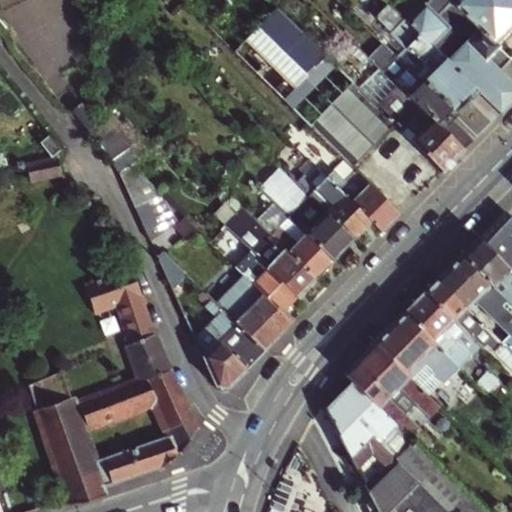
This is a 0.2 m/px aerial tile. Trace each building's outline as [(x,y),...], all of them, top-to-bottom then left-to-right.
[(511,0),(426,0),(407,21),(476,88),(499,110),(511,96),(511,84),(496,70),(508,57),(492,42),(511,21),(511,0)] [(406,46),(397,56),(453,111),(476,133),(491,117),(469,96),(476,88),(407,21),(389,3),(378,15),(406,46)] [(232,49),(342,157),(349,165),(391,122),(373,104),(274,6),(232,49)] [(422,109),(461,148),(472,137),(449,115),(453,111),(397,56),(382,42),(373,51),(365,44),(364,45),(362,43),(359,46),(395,82),(422,109)] [(421,151),(440,169),(461,148),(422,109),(395,82),(373,104),(391,122),(421,151)] [(92,132),(96,128),(95,118),(83,104),(75,111),(92,132)] [(97,143),(109,160),(135,141),(120,127),(97,143)] [(62,148),(49,134),(39,142),(51,158),(62,148)] [(109,160),(118,174),(130,167),(146,151),(135,141),(109,160)] [(325,210),(352,236),(369,219),(324,175),(307,157),(292,143),(283,151),(294,162),(290,166),(303,179),(306,176),(315,186),(312,188),(330,205),(325,210)] [(324,175),(369,219),(380,230),(398,212),(349,165),(342,157),(324,175)] [(58,158),(25,165),(29,182),(61,174),(58,158)] [(118,174),(150,241),(176,221),(159,195),(130,167),(118,174)] [(299,202),(308,194),(288,174),(279,183),(299,202)] [(274,204),(331,258),(352,236),(325,210),(308,194),(299,202),(279,183),(266,196),(274,204)] [(212,215),(249,250),(295,294),(313,277),(256,222),(241,207),(230,196),(212,215)] [(256,222),(313,277),(331,258),(274,204),(256,222)] [(498,214),(476,237),(511,272),(511,218),(508,214),(498,214)] [(511,272),(476,237),(459,255),(511,308),(511,272)] [(295,294),(249,250),(233,267),(262,294),(279,311),(295,294)] [(466,306),(475,298),(504,326),(508,331),(499,340),(511,352),(511,308),(459,255),(437,277),(466,306)] [(245,311),(250,306),(207,263),(202,268),(245,311)] [(220,307),(262,349),(290,321),(279,311),(262,294),(250,306),(245,311),(202,268),(201,270),(195,264),(186,273),(190,277),(205,292),(220,307)] [(128,347),(123,349),(134,376),(71,398),(60,370),(26,385),(65,499),(67,505),(105,496),(102,487),(159,470),(182,453),(200,429),(154,331),(130,269),(128,270),(84,287),(95,315),(114,309),(128,347)] [(190,277),(172,295),(181,315),(205,292),(190,277)] [(479,345),(481,347),(486,343),(511,368),(511,352),(499,340),(495,335),(466,306),(437,277),(424,291),(479,345)] [(424,291),(403,313),(458,367),(469,355),(479,345),(424,291)] [(220,307),(190,338),(212,385),(226,385),(262,349),(220,307)] [(443,382),(458,367),(403,313),(374,342),(410,378),(425,363),(443,382)] [(504,326),(495,335),(499,340),(508,331),(504,326)] [(435,422),(445,412),(410,378),(374,342),(343,374),(349,380),(422,452),(432,441),(388,397),(398,387),(435,422)] [(483,511),(422,452),(349,380),(322,408),(374,511),(483,511)]
